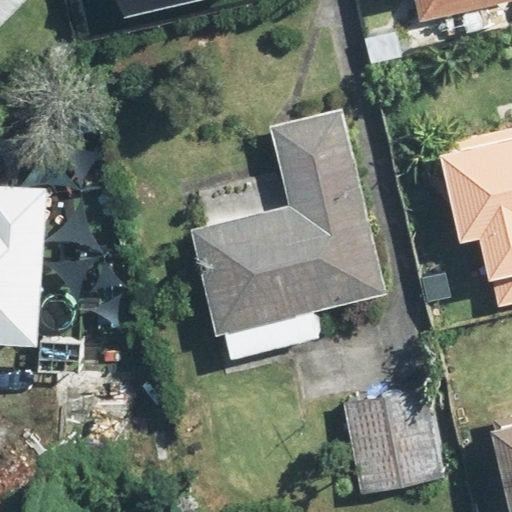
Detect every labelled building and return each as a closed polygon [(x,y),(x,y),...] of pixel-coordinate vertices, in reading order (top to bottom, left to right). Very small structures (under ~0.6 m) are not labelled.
[(0,0),(0,23),(23,0),(0,0)] [(424,0),(428,17),(504,0),(424,0)] [(313,307),(383,292),(343,106),(267,122),(285,202),(188,223),(213,336),(224,334),(228,356),(319,336),(313,307)] [(474,231),(484,275),(489,274),(496,303),(511,299),(511,123),(435,141),(455,235),(474,231)] [(0,338),(36,340),(43,179),(0,177),(0,338)] [(128,469),(132,374),(49,370),(45,466),(128,469)] [(445,474),(426,383),(344,400),(364,492),(445,474)] [(511,417),(489,422),(508,509),(511,508),(511,417)]
